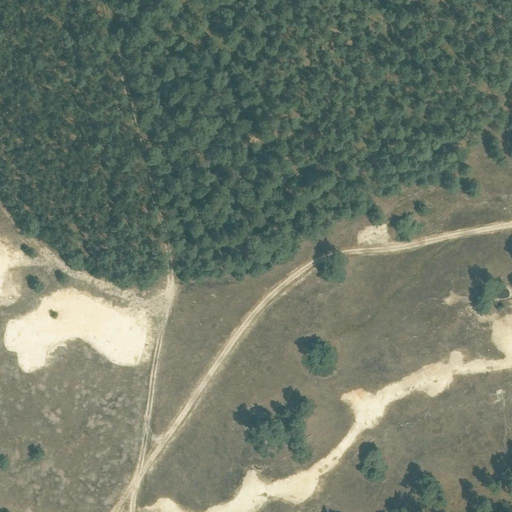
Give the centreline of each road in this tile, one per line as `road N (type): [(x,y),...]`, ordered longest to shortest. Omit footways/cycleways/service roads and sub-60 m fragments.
road 1 (track): [(135,511),(170,262),(105,0)]
road 2 (unknown): [(114,511),(222,356),(290,280),(348,252),(511,227)]
